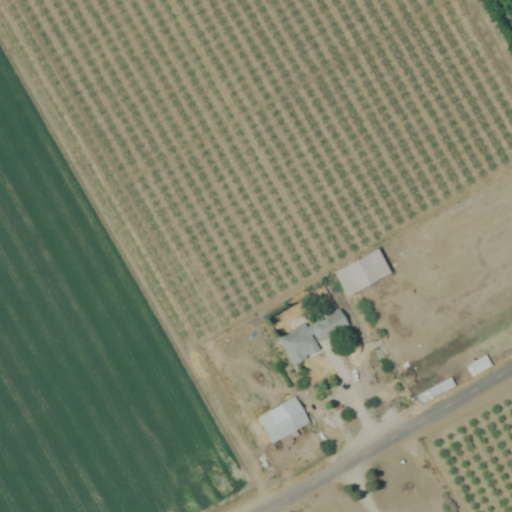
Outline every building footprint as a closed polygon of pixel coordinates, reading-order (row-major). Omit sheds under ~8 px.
[(391,278),(380,252),(333,272),(344,298),(391,278)] [(278,341),(292,368),(321,353),(317,344),(349,327),(339,309),(278,341)] [(469,366),(475,376),(490,366),(484,357),(469,366)] [(208,363),(222,388),(230,383),(216,359),(208,363)] [(257,417),(269,444),(309,426),(296,399),(257,417)]
